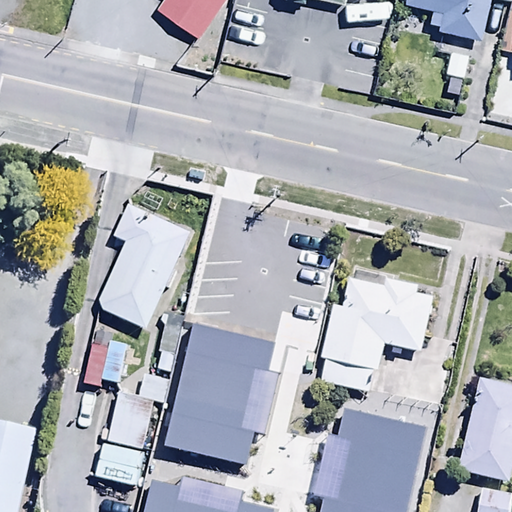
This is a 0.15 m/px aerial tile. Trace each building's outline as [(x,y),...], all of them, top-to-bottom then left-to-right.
[(182,0),(172,17),(212,42),(237,3),(232,0),(182,0)] [(378,0),(330,0),(377,9),(378,0)] [(482,37),(488,0),(501,0),(511,2),(511,0),(403,0),(403,2),(431,7),(428,22),(438,24),(437,28),(482,37)] [(130,239),(99,305),(150,330),(196,233),(132,202),(117,233),(130,239)] [(272,261),(229,252),(217,306),(255,315),(249,339),(286,347),(306,259),(280,254),(272,261)] [(317,354),(323,355),(318,382),(361,391),(367,364),(374,366),(379,341),(418,349),(429,294),(415,292),(416,283),(381,276),(380,284),(346,277),(341,302),(328,300),(317,354)] [(255,404),(250,427),(281,433),(285,413),(296,415),(305,372),(258,362),(249,403),(255,404)] [(511,450),(511,381),(480,373),(455,465),(504,479),(511,450)] [(159,399),(121,390),(110,439),(147,447),(159,399)] [(428,454),(437,398),(398,391),(389,448),(428,454)] [(0,511),(16,511),(35,426),(0,418),(0,511)] [(324,435),(294,430),(288,468),(319,473),(324,435)] [(509,511),(511,502),(511,491),(480,485),(474,511),(509,511)]
